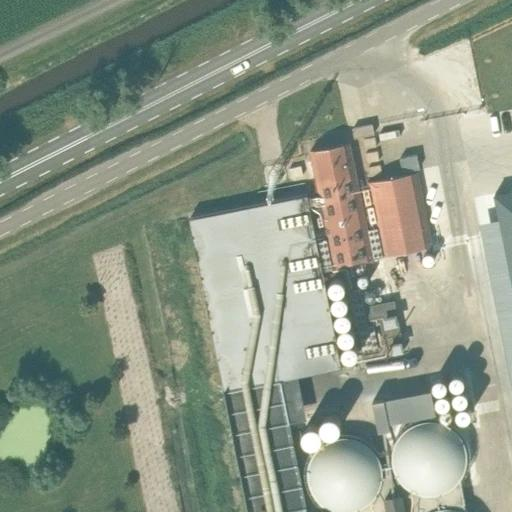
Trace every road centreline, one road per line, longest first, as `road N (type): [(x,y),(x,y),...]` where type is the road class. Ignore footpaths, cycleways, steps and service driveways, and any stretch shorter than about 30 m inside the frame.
road 1 (unknown): [(347,53),(397,77),(436,127),(455,223),(470,390),(506,511)]
road 2 (unclassified): [(0,228),(453,0)]
road 3 (primary): [(0,180),(358,0)]
road 4 (track): [(0,60),(120,0)]
